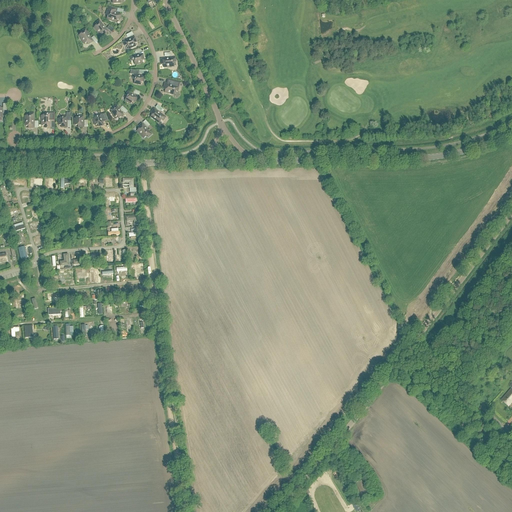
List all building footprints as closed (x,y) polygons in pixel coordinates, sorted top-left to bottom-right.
[(116,10),(109,7),(106,15),(109,16),(109,17),(110,17),(108,20),(116,23),(117,20),(119,21),(121,16),(115,14),(116,10)] [(94,28),(95,30),(100,36),(102,34),(104,36),(108,32),(99,21),(96,24),(97,26),(94,28)] [(79,36),(80,38),(84,45),(86,43),(87,45),(92,42),(85,30),(82,32),(83,34),(79,36)] [(134,44),(136,43),(134,38),(124,42),(126,46),(127,45),(128,46),(129,49),(135,47),(134,44)] [(141,61),(144,60),(143,55),(132,57),(133,61),(134,61),(135,61),(136,65),(142,64),(141,61)] [(164,68),(172,67),(173,67),(173,63),(175,63),(175,58),(161,60),(161,65),(163,65),(164,68)] [(131,71),(130,75),(133,75),(133,79),(134,80),(135,80),(134,84),(140,85),(141,82),(143,83),(144,77),(138,76),(138,72),(131,71)] [(164,93),(172,95),(174,96),(175,91),(177,92),(178,88),(165,84),(163,89),(165,90),(164,93)] [(134,103),(137,99),(128,93),(126,96),(127,97),(127,98),(125,101),(130,104),(132,102),(134,103)] [(117,116),(118,118),(123,115),(117,106),(113,108),(114,110),(114,111),(111,113),(114,118),(117,116)] [(150,118),(157,122),(158,123),(161,120),(163,121),(165,118),(154,109),(150,114),(152,115),(150,118)] [(28,129),(34,129),(33,114),(29,114),(29,118),(25,118),(25,126),(28,126),(28,129)] [(50,122),(54,122),(54,114),(46,114),(46,118),(45,118),(41,118),(42,126),(45,126),(45,128),(50,128),(50,125),(50,122)] [(67,122),(70,121),(70,114),(66,114),(66,117),(62,117),(62,119),(58,119),(58,126),(61,126),(61,128),(67,128),(67,122)] [(103,126),(100,115),(96,116),(97,118),(96,118),(96,119),(93,120),(94,126),(97,125),(98,127),(103,126)] [(83,128),(83,117),(79,117),(79,119),(78,119),(75,119),(75,126),(78,126),(78,128),(83,128)] [(137,131),(142,137),(143,139),(147,136),(148,138),(151,135),(142,124),(138,128),(139,129),(137,131)] [(128,189),(129,189),(133,189),(133,179),(122,179),(122,184),(128,184),(128,189)] [(24,327),(25,338),(32,338),(32,326),(24,327)] [(17,332),(21,332),(21,327),(13,328),(13,338),(17,338),(17,332)] [(511,383),(509,387),(511,389),(501,401),(508,407),(511,402),(511,383)] [(355,486),(362,483),(361,480),(360,478),(353,481),(355,486)]
